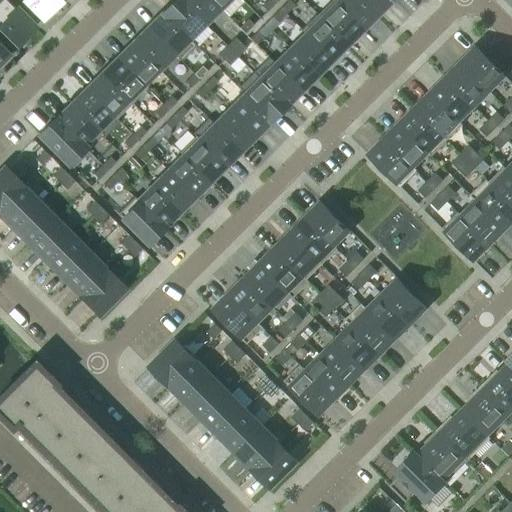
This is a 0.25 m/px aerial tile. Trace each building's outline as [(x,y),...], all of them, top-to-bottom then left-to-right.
[(0,0),(0,28),(16,45),(34,27),(12,5),(7,0),(0,0)] [(16,0),(24,0),(43,18),(61,1),(60,0),(7,0),(12,5),(16,0)] [(163,13),(189,38),(204,23),(181,0),(176,0),(172,4),(171,3),(163,11),(162,10),(161,10),(163,13)] [(219,8),(211,0),(181,0),(204,23),(219,8)] [(267,11),(276,2),(273,0),(266,0),(261,5),(267,11)] [(287,0),(280,8),(286,13),(294,5),(289,0),(287,0)] [(332,0),(318,14),(346,43),(348,45),(356,37),(354,35),(361,28),(362,27),(338,3),(334,0),(332,0)] [(334,0),(338,3),(362,27),(369,20),(371,22),(379,14),(377,13),(364,0),(334,0)] [(364,0),(377,13),(379,14),(387,7),(385,5),(389,0),(364,0)] [(277,22),(286,13),(280,8),(272,16),(277,22)] [(163,13),(148,28),(173,53),(180,60),(195,45),(189,38),(163,13)] [(302,30),(306,35),(330,59),(331,59),(338,51),(340,53),(348,45),(346,43),(318,14),(302,30)] [(245,33),(253,25),(247,19),(239,28),(245,33)] [(133,43),(158,68),(173,53),(148,28),(133,43)] [(264,35),(258,30),(250,38),(255,44),(264,35)] [(291,49),(315,74),(316,74),(317,76),(325,68),(323,66),(330,59),(306,35),(291,49)] [(232,52),(240,43),(235,38),(226,46),(232,52)] [(133,43),(118,58),(143,83),(158,68),(133,43)] [(240,43),(232,52),(237,57),(245,49),(240,43)] [(223,60),(232,52),(226,46),(218,55),(223,60)] [(488,90),(490,88),(504,74),(477,47),(462,63),(488,90)] [(291,49),(276,64),(301,89),(308,82),(310,84),(317,76),(315,74),(291,49)] [(232,52),(223,60),(228,65),(237,57),(232,52)] [(143,83),(118,58),(102,74),(131,103),(147,87),(143,83)] [(446,78),(473,105),(488,90),(462,63),(446,78)] [(261,79),(260,80),(285,104),(286,103),(300,89),(301,89),(276,64),(261,79)] [(193,74),(198,80),(207,71),(201,66),(193,74)] [(253,72),(238,88),(245,95),(270,120),(269,120),(271,122),(272,121),(272,120),(280,112),(278,111),(285,104),(260,80),(253,72)] [(131,103),(102,74),(86,89),(111,115),(116,119),(131,103)] [(190,88),(198,80),(193,74),(185,83),(190,88)] [(204,85),(209,90),(218,82),(213,76),(204,85)] [(458,121),(458,120),(473,105),(446,78),(431,94),(458,121)] [(201,99),(209,90),(204,85),(196,93),(201,99)] [(111,115),(86,89),(72,104),(97,129),(111,115)] [(463,124),(458,120),(458,121),(431,94),(416,109),(447,140),(463,124)] [(231,109),(230,110),(254,135),(269,120),(270,120),(245,95),(231,109)] [(162,105),(168,110),(176,102),(171,96),(162,105)] [(511,96),(503,106),(510,113),(511,110),(511,96)] [(86,148),(94,140),(101,133),(97,129),(72,104),(57,119),(86,148)] [(159,119),(168,110),(162,105),(154,113),(159,119)] [(173,116),(178,121),(187,112),(181,107),(173,116)] [(426,152),(430,156),(447,140),(416,109),(400,124),(427,151),(426,152)] [(230,110),(214,125),(239,150),(241,152),(249,144),(247,142),(253,136),(254,135),(230,110)] [(488,120),(495,127),(504,119),(497,112),(488,120)] [(170,129),(178,121),(173,116),(164,124),(170,129)] [(57,119),(55,117),(38,133),(72,167),(89,151),(86,148),(57,119)] [(479,129),(486,136),(495,127),(488,120),(479,129)] [(413,166),(426,152),(427,151),(400,124),(385,139),(412,166),(413,166)] [(200,140),(199,140),(224,165),(231,158),(233,160),(241,152),(239,150),(214,125),(214,126),(200,140)] [(501,134),(508,141),(511,137),(511,127),(510,125),(501,134)] [(145,132),(140,127),(132,135),(137,140),(145,132)] [(493,142),(500,149),(508,141),(501,134),(493,142)] [(137,140),(132,135),(123,143),(128,149),(137,140)] [(195,135),(178,151),(183,156),(184,156),(208,180),(210,182),(218,175),(216,173),(221,168),(224,165),(199,140),(200,140),(195,135)] [(156,143),(151,137),(142,146),(148,151),(156,143)] [(417,170),(413,166),(412,166),(385,139),(369,155),(400,187),(417,170)] [(460,154),(467,161),(476,152),(469,145),(460,154)] [(148,151),(142,146),(134,154),(139,160),(148,151)] [(35,158),(42,165),(51,156),(44,149),(35,158)] [(467,161),(475,168),(484,160),(476,152),(467,161)] [(451,162),(459,170),(467,161),(460,154),(451,162)] [(169,170),(168,171),(193,196),(201,188),(203,190),(210,182),(208,180),(184,156),(183,156),(182,158),(169,170)] [(101,165),(106,171),(115,162),(110,157),(101,165)] [(459,170),(466,177),(475,168),(467,161),(459,170)] [(98,179),(106,171),(101,165),(93,174),(98,179)] [(52,175),(59,182),(67,173),(60,166),(52,175)] [(0,208),(22,186),(3,168),(0,171),(0,208)] [(112,176),(117,182),(126,173),(120,168),(112,176)] [(511,175),(508,171),(507,172),(503,168),(489,182),(511,205),(511,175)] [(168,171),(153,186),(178,211),(180,213),(188,205),(186,203),(193,196),(168,171)] [(59,182),(66,189),(75,181),(67,173),(59,182)] [(427,181),(434,189),(443,180),(436,173),(427,181)] [(109,190),(117,182),(112,176),(103,185),(109,190)] [(418,190),(425,197),(434,189),(427,181),(418,190)] [(511,220),(511,205),(489,182),(488,183),(486,181),(471,197),(476,202),(477,201),(504,228),(511,220)] [(0,208),(0,214),(13,228),(38,203),(22,186),(0,208)] [(139,200),(138,201),(163,226),(170,219),(172,221),(180,213),(178,211),(153,186),(152,187),(139,200)] [(440,195),(447,202),(456,193),(449,186),(440,195)] [(431,203),(438,211),(447,202),(440,195),(431,203)] [(134,196),(117,212),(122,217),(149,244),(158,234),(156,232),(160,229),(163,226),(138,201),(139,200),(134,196)] [(86,209),(93,216),(101,207),(94,200),(86,209)] [(462,217),(489,244),(504,228),(477,201),(476,202),(462,216),(462,217)] [(333,245),(334,244),(349,229),(322,202),(306,218),(333,245)] [(13,228),(30,245),(55,220),(38,203),(13,228)] [(93,216),(100,223),(109,215),(101,207),(93,216)] [(489,244),(462,217),(462,216),(458,212),(442,228),(473,259),(489,244)] [(338,249),(334,244),(333,245),(306,218),(291,233),(322,265),(338,249)] [(30,245),(47,261),(72,237),(55,220),(30,245)] [(276,249),(307,280),(322,265),(291,233),(276,249)] [(119,243),(127,250),(135,241),(128,234),(119,243)] [(47,261),(63,278),(88,253),(72,237),(47,261)] [(127,250),(134,257),(142,248),(135,241),(127,250)] [(308,282),(306,280),(307,280),(276,249),(260,264),(285,289),(293,298),(308,282)] [(348,260),(355,267),(364,258),(357,251),(348,260)] [(63,278),(80,295),(105,270),(88,253),(63,278)] [(339,269),(346,276),(355,267),(348,260),(339,269)] [(270,304),(285,289),(260,264),(245,279),(270,304)] [(361,273),(368,281),(377,272),(370,264),(361,273)] [(79,296),(98,314),(123,288),(105,270),(80,295),(79,296)] [(352,282),(359,290),(368,281),(361,273),(352,282)] [(270,304),(245,279),(230,294),(254,319),(270,304)] [(383,295),(410,322),(426,306),(399,279),(383,295)] [(320,293),(327,301),(336,292),(329,284),(320,293)] [(327,301),(335,308),(344,300),(336,292),(327,301)] [(311,302),(319,309),(327,301),(320,293),(311,302)] [(266,331),(254,320),(254,319),(230,294),(214,310),(250,347),(266,331)] [(368,311),(394,337),(410,322),(383,295),(368,311)] [(319,309),(326,317),(335,308),(327,301),(319,309)] [(394,337),(368,311),(367,311),(361,306),(348,319),(354,325),(353,326),(379,353),(394,337)] [(287,321),(294,328),(303,319),(296,312),(287,321)] [(278,330),(285,337),(294,328),(287,321),(278,330)] [(206,332),(214,339),(222,331),(215,323),(206,332)] [(300,334),(307,341),(316,332),(309,325),(300,334)] [(338,342),(364,368),(379,353),(353,326),(338,342)] [(291,343),(298,350),(307,341),(300,334),(291,343)] [(263,345),(270,352),(280,343),(272,335),(263,345)] [(223,349),(231,356),(239,348),(232,340),(223,349)] [(169,385),(169,384),(194,360),(176,341),(150,367),(169,385)] [(322,357),(349,383),(364,368),(338,342),(322,357)] [(231,356),(238,363),(246,355),(239,348),(231,356)] [(276,359),(283,366),(292,356),(285,349),(276,359)] [(307,372),(333,398),(349,383),(322,357),(307,372)] [(169,384),(186,401),(211,376),(194,360),(169,384)] [(49,382),(35,368),(38,365),(34,361),(0,394),(0,407),(104,511),(179,511),(178,511),(180,508),(176,504),(174,506),(54,385),(56,383),(52,379),(49,382)] [(333,398),(307,372),(301,366),(285,382),(317,414),(333,398)] [(482,384),(509,412),(511,408),(511,368),(509,366),(495,379),(491,375),(482,384)] [(257,383),(264,390),(273,381),(266,374),(257,383)] [(186,401),(203,418),(228,393),(211,376),(186,401)] [(264,390),(272,397),(280,389),(273,381),(264,390)] [(487,435),(509,412),(482,384),(472,394),(476,398),(463,411),(487,435)] [(203,418),(219,434),(244,410),(228,393),(203,418)] [(291,417),(298,424),(307,415),(300,408),(291,417)] [(219,434),(236,451),(261,426),(244,410),(219,434)] [(489,437),(487,435),(463,411),(449,425),(446,421),(436,430),(467,461),(489,437)] [(298,424),(306,431),(314,422),(307,415),(298,424)] [(236,451),(253,468),(278,443),(261,426),(236,451)] [(417,457),(444,484),(467,461),(436,430),(426,440),(430,444),(418,456),(417,457)] [(270,487),(296,461),(278,443),(253,468),(252,469),(270,487)] [(444,484),(417,457),(418,456),(414,452),(404,462),(408,467),(389,486),(406,502),(418,491),(428,501),(444,484)]
